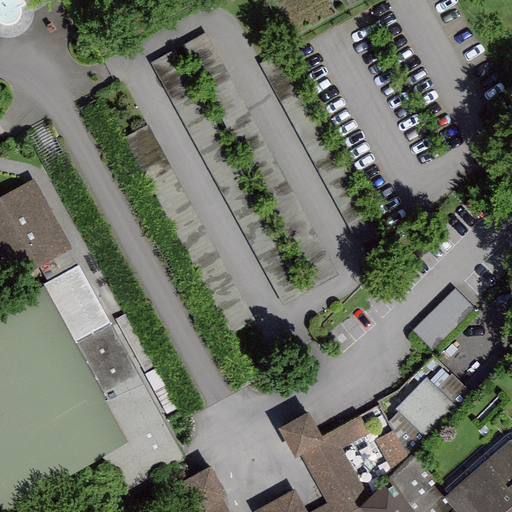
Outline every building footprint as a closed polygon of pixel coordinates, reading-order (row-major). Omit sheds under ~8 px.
[(34,177),(0,194),(0,284),(71,248),(34,177)] [(110,323),(78,263),(43,283),(74,342),(110,323)] [(436,348),(476,311),(457,291),(418,328),(436,348)] [(142,381),(110,323),(74,342),(105,402),(142,381)] [(185,455),(142,381),(105,402),(128,441),(106,454),(126,489),(185,455)] [(364,511),(307,409),(277,425),(294,456),(299,452),(327,501),(308,511),(294,489),(253,510),(254,511),(228,511),(220,496),(226,494),(209,466),(178,482),(196,511),(511,511),(511,434),(509,436),(443,493),(458,511),(364,511)]
